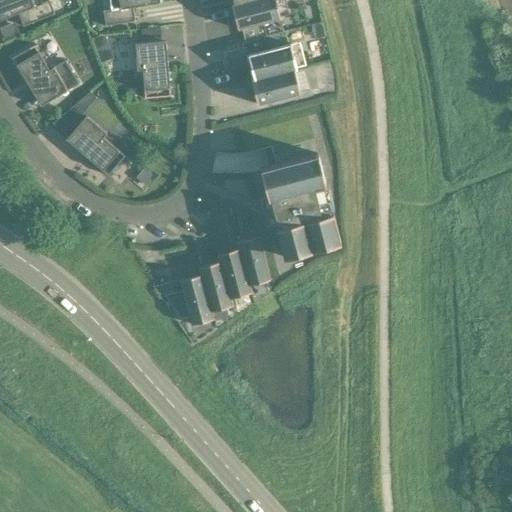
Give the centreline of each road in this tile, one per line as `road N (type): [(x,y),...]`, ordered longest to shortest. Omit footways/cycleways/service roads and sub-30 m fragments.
road 1 (residential): [(189,0),(200,164),(193,187),(165,210),(129,215),(78,194),(24,138),(0,98)]
road 2 (secondary): [(270,511),(80,308),(0,243)]
